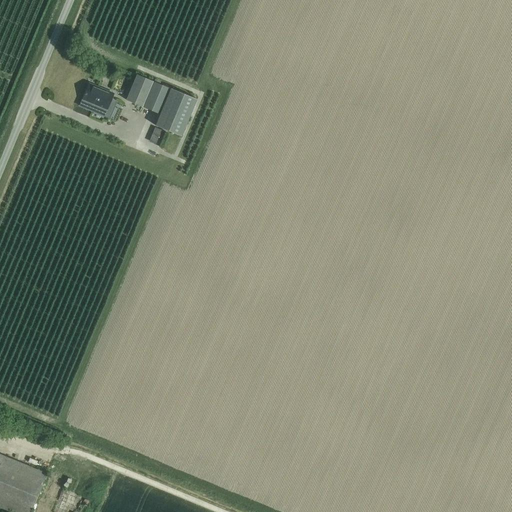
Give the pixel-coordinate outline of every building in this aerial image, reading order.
[(136,74),(126,100),(143,107),(154,82),(136,74)] [(154,82),(143,107),(160,114),(170,89),(154,82)] [(106,110),(113,93),(89,83),(82,99),(106,110)] [(196,99),(170,89),(160,114),(155,126),(180,136),(196,99)] [(0,508),(9,511),(30,511),(46,474),(0,454),(0,508)]
